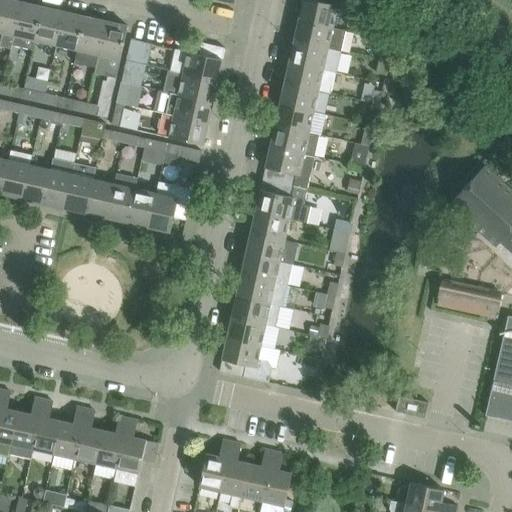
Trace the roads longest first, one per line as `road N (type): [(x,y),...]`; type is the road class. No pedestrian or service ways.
road 1 (residential): [(499,511),(491,461),(469,448),(186,386)]
road 2 (residential): [(186,386),(263,33)]
road 3 (residential): [(186,386),(0,345)]
road 4 (residential): [(263,33),(112,0)]
road 5 (residential): [(158,511),(186,386)]
